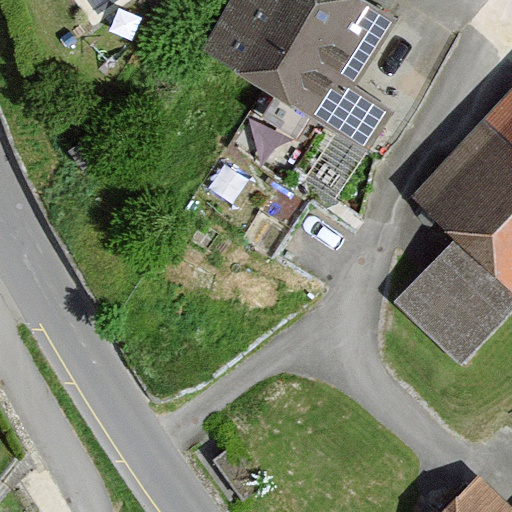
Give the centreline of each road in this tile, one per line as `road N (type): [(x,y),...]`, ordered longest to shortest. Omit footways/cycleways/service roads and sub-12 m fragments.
road 1 (residential): [(188,511),(47,301),(2,208)]
road 2 (residential): [(0,315),(82,487),(83,511)]
